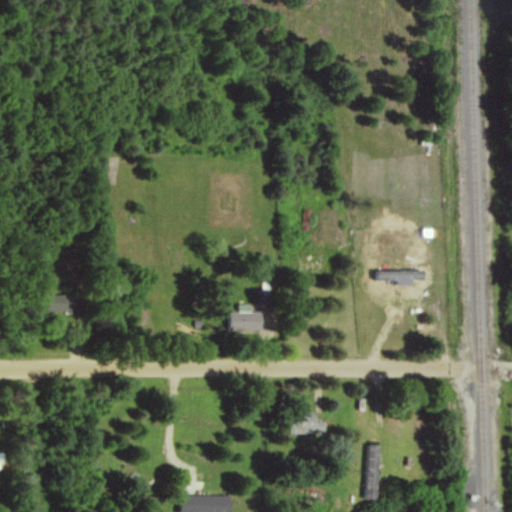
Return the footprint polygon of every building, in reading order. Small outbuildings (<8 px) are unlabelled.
[(374,279),(395,279),(395,284),(411,283),(411,279),(423,278),(423,268),(374,269),(374,279)] [(45,310),(71,311),(71,293),(45,293),(45,310)] [(248,303),(236,303),(236,310),(225,310),(226,329),(259,329),(259,310),(249,310),(248,303)] [(288,432),(323,433),(323,421),(314,420),(314,412),(288,411),(288,432)] [(378,444),(366,443),(364,497),(376,497),(378,444)] [(227,511),(228,494),(179,493),(178,511),(227,511)]
